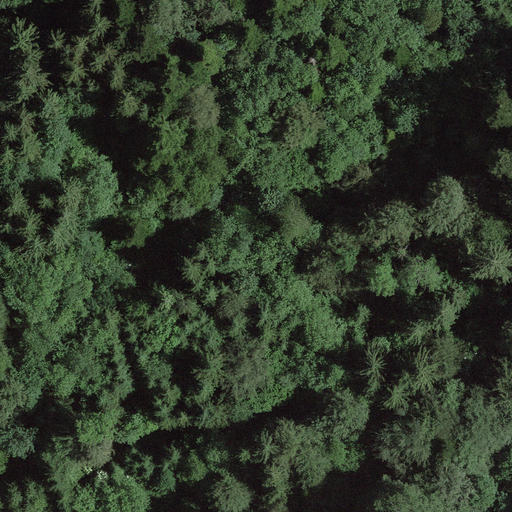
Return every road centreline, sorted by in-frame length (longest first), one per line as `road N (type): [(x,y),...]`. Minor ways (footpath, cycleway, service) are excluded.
road 1 (track): [(511,481),(262,410),(183,424),(0,479)]
road 2 (track): [(323,427),(392,418),(511,366)]
